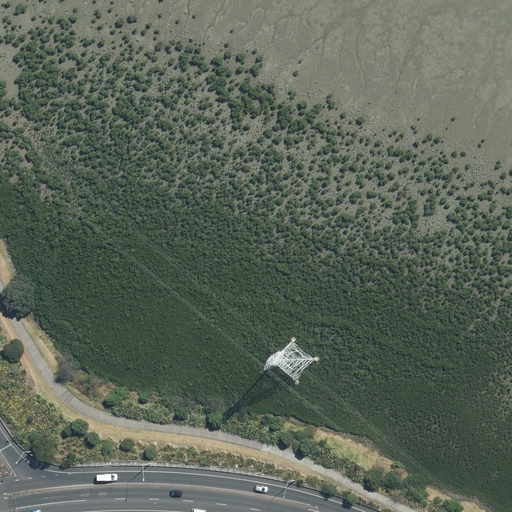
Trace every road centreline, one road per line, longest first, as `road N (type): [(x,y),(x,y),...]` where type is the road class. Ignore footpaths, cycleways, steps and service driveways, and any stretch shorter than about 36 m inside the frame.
road 1 (secondary): [(39,481),(214,481),(287,493),(337,511)]
road 2 (secondary): [(274,511),(159,498),(0,511)]
